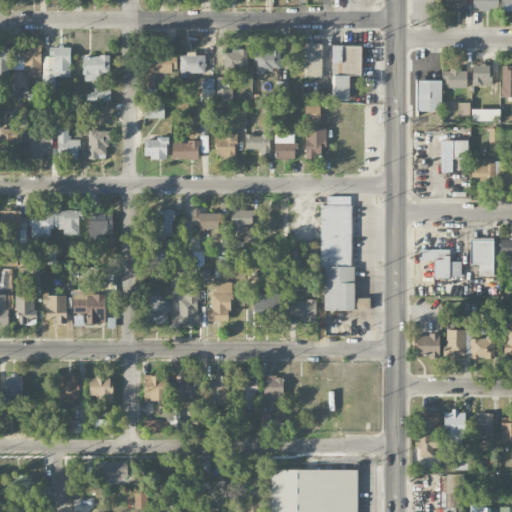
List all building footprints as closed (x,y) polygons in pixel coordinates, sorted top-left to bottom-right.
[(466,0),(448,0),(448,11),(466,11),(466,0)] [(472,0),(473,10),(498,10),(497,0),(472,0)] [(321,78),(322,44),(304,44),(304,78),(321,78)] [(361,46),(332,45),(331,74),(360,75),(361,46)] [(40,47),(18,47),(18,56),(14,56),(14,71),(13,71),(13,91),(26,91),(26,75),(40,75),(40,47)] [(70,47),(49,47),(49,56),(42,56),(43,92),(55,92),(54,77),(71,77),(70,47)] [(0,76),(8,76),(8,50),(0,49),(0,76)] [(280,71),(279,49),(255,50),(255,72),(280,71)] [(247,50),(224,51),(224,78),(216,78),(216,102),(232,102),(232,88),(230,88),(230,69),(247,69),(247,50)] [(146,87),(156,87),(155,73),(176,73),(175,55),(145,56),(146,87)] [(109,56),(83,57),(83,81),(101,81),(101,73),(109,73),(109,56)] [(472,86),(490,86),(490,64),(472,65),(472,86)] [(511,67),(501,67),(501,97),(511,97),(511,67)] [(466,87),(466,70),(442,70),(442,87),(466,87)] [(332,76),(331,101),(349,101),(349,76),(332,76)] [(214,78),(203,78),(203,102),(214,102),(214,78)] [(415,111),(441,111),(441,81),(416,80),(415,111)] [(276,96),(288,96),(287,81),(275,82),(276,96)] [(111,101),(110,89),(87,90),(87,102),(111,101)] [(164,102),(157,102),(157,89),(144,89),(145,118),(164,118),(164,102)] [(470,103),(458,103),(457,121),(470,121),(470,103)] [(320,122),(320,106),(305,106),(305,121),(320,122)] [(471,121),(500,122),(500,109),(471,109),(471,121)] [(199,135),(208,136),(209,110),(199,110),(199,135)] [(79,140),(69,140),(69,128),(58,128),(57,159),(79,160),(79,140)] [(22,129),(0,129),(0,147),(22,147),(22,129)] [(305,159),(318,159),(319,147),(326,147),(326,129),(306,129),(305,159)] [(489,151),(498,151),(499,129),(489,129),(489,151)] [(88,159),(107,159),(108,130),(88,130),(88,159)] [(235,159),(236,132),(216,132),(215,159),(235,159)] [(295,133),(274,133),(274,159),(295,159),(295,133)] [(261,159),(270,159),(269,134),(245,135),(245,149),(261,149),(261,159)] [(28,135),(28,157),(51,157),(50,135),(28,135)] [(167,159),(167,139),(144,138),(144,159),(167,159)] [(199,159),(199,141),(172,141),(172,159),(199,159)] [(468,141),(440,141),(441,172),(452,172),(452,158),(468,157),(468,141)] [(324,311),(369,311),(369,298),(352,298),(353,197),(327,197),(326,205),(320,205),(320,268),(324,268),(324,311)] [(192,226),(199,225),(199,229),(219,229),(218,213),(200,213),(200,209),(191,209),(192,226)] [(20,211),(0,210),(0,211),(0,238),(20,239),(20,211)] [(80,210),(60,211),(60,235),(80,235),(80,210)] [(153,239),(172,240),(173,210),(154,210),(153,239)] [(252,210),(232,210),(232,233),(252,233),(252,210)] [(29,245),(40,245),(40,237),(50,238),(50,229),(56,229),(56,213),(30,212),(29,245)] [(88,242),(100,242),(100,235),(112,235),(112,212),(89,212),(88,242)] [(470,238),(470,265),(479,265),(479,276),(494,276),(494,264),(493,264),(493,239),(470,238)] [(165,266),(165,248),(144,249),(144,266),(165,266)] [(434,260),(434,278),(450,278),(450,277),(450,262),(450,256),(448,256),(449,250),(419,250),(419,260),(434,260)] [(203,252),(187,252),(187,265),(203,265),(203,252)] [(40,285),(40,269),(25,269),(24,285),(40,285)] [(216,282),(216,291),(210,291),(209,321),(230,322),(231,282),(216,282)] [(105,323),(105,292),(73,292),(72,313),(86,314),(86,323),(105,323)] [(171,326),(199,325),(198,293),(172,293),(172,302),(179,302),(179,314),(171,314),(171,326)] [(254,293),(254,321),(279,321),(279,294),(254,293)] [(66,323),(67,294),(43,294),(43,304),(47,304),(46,323),(66,323)] [(13,295),(0,295),(0,325),(8,325),(8,311),(13,311),(13,295)] [(36,324),(35,295),(16,295),(16,325),(36,324)] [(147,323),(169,324),(169,301),(159,301),(159,295),(148,295),(147,323)] [(316,300),(289,300),(289,313),(305,314),(305,322),(316,322),(316,300)] [(107,328),(115,328),(116,318),(107,318),(107,328)] [(445,330),(444,357),(465,357),(465,331),(445,330)] [(440,357),(439,334),(415,335),(415,357),(440,357)] [(470,338),(471,359),(494,358),(494,337),(470,338)] [(22,375),(5,375),(6,404),(23,403),(22,375)] [(143,401),(164,401),(164,375),(144,375),(143,401)] [(58,400),(78,400),(79,376),(59,376),(58,400)] [(227,376),(209,376),(209,405),(228,405),(227,376)] [(264,400),(283,399),(283,376),(263,377),(264,400)] [(112,400),(112,377),(89,377),(89,400),(112,400)] [(177,378),(176,406),(197,407),(198,379),(177,378)] [(256,406),(256,379),(236,378),(235,406),(256,406)] [(0,419),(0,420),(11,420),(10,406),(0,406),(0,419)] [(241,433),(240,411),(229,411),(230,433),(241,433)] [(444,411),(444,444),(464,444),(464,411),(444,411)] [(414,448),(419,448),(419,457),(435,456),(435,449),(437,449),(436,413),(414,413),(414,448)] [(493,414),(474,413),(473,436),(492,436),(493,414)] [(511,442),(511,422),(511,423),(511,417),(500,418),(501,443),(511,442)] [(114,432),(114,420),(95,419),(94,432),(114,432)] [(85,420),(70,420),(69,433),(85,433),(85,420)] [(166,420),(143,421),(143,432),(166,431),(166,420)] [(469,457),(449,457),(449,470),(469,470),(469,457)] [(210,472),(210,460),(194,460),(194,473),(210,472)] [(95,478),(127,477),(127,461),(94,462),(95,478)] [(270,469),(270,511),(357,511),(358,470),(270,469)] [(14,497),(34,492),(30,474),(10,479),(14,497)] [(147,493),(135,493),(134,509),(147,509),(147,493)] [(257,511),(258,500),(249,500),(249,507),(242,506),(241,511),(257,511)]
